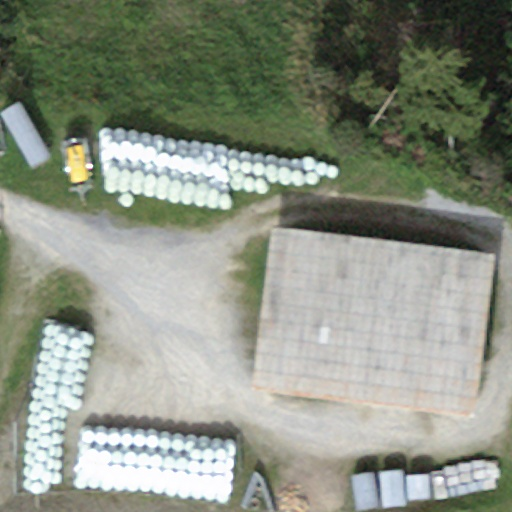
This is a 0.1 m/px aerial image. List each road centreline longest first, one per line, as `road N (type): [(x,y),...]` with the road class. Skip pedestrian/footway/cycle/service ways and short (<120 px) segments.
road 1 (track): [(0,195),(104,226),(205,274),(214,393),(263,456),(442,464)]
road 2 (track): [(205,274),(260,216),(463,222)]
